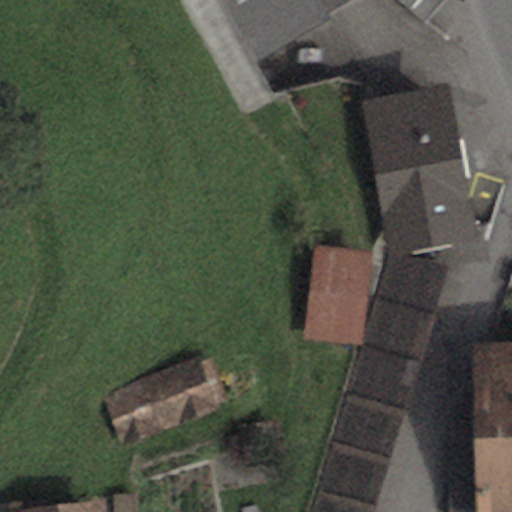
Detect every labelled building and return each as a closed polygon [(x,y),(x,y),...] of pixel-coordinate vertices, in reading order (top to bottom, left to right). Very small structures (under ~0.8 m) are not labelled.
[(248,0),(284,32),(342,0),(248,0)] [(410,0),(429,17),(444,0),(410,0)] [(373,109),(397,238),(459,227),(436,98),(373,109)] [(387,244),(309,511),(377,511),(450,262),(387,244)] [(353,338),(363,258),(323,253),(313,333),(353,338)] [(483,450),(449,451),(451,511),(511,511),(511,346),(487,347),(488,365),(481,365),(483,450)] [(108,395),(124,437),(208,405),(192,363),(108,395)]
